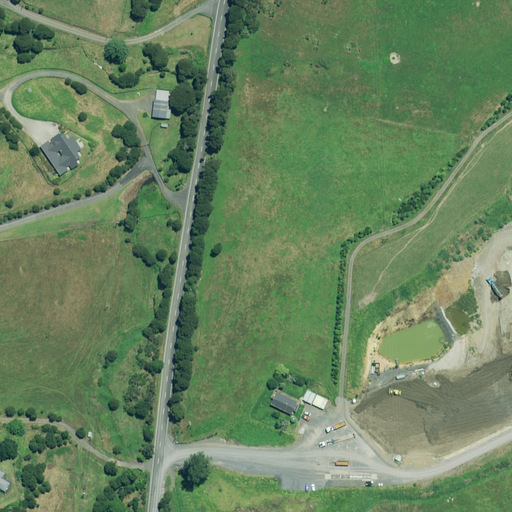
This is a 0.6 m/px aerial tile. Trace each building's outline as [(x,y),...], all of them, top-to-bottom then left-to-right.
[(171,107),(167,106),(168,92),(157,91),(156,100),(153,100),(151,117),(169,119),(171,107)] [(61,137),(59,134),(40,146),(60,175),(68,170),(66,167),(69,165),(72,169),(79,164),(76,160),(80,157),(77,152),(81,149),(73,136),(68,139),(65,134),(61,137)] [(425,381),(420,376),(416,380),(422,385),(425,381)] [(316,395),(317,394),(307,390),(302,400),(326,412),(331,402),(316,395)] [(291,414),(293,411),(296,412),(300,404),(297,402),(277,393),(271,405),(291,414)] [(298,417),(292,414),(289,420),(294,423),(298,417)] [(308,419),(300,415),(296,424),(304,428),(308,419)] [(374,428),(374,418),(353,417),(353,427),(374,428)] [(5,473),(0,470),(0,488),(5,492),(10,484),(2,478),(5,473)]
